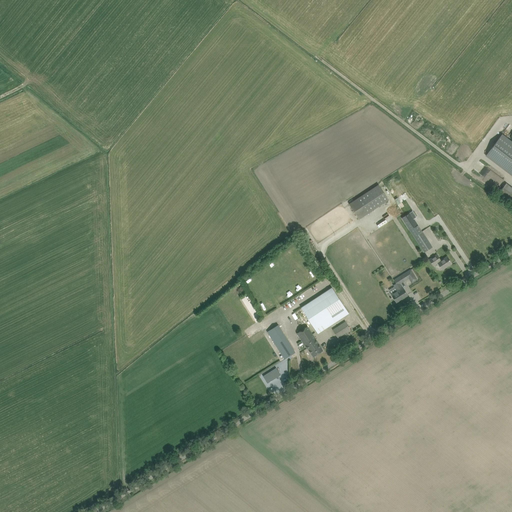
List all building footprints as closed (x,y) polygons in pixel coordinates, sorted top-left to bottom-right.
[(511,142),(501,135),(486,155),(511,174),(511,142)] [(498,193),(511,203),(511,188),(506,183),(498,193)] [(349,204),(359,219),(388,200),(378,185),(349,204)] [(413,219),(410,213),(402,218),(406,224),(413,219)] [(429,242),(418,225),(410,230),(424,252),(430,248),(427,243),(429,242)] [(429,260),(434,266),(438,263),(442,270),(452,264),(447,257),(441,261),(437,255),(429,260)] [(396,290),(393,292),(398,301),(407,295),(402,287),(400,284),(409,278),(410,279),(415,276),(410,269),(393,280),(397,285),(394,286),(396,290)] [(325,329),(349,313),(332,287),(301,308),(317,332),(315,330),(323,325),(325,329)] [(333,330),(338,338),(350,330),(345,322),(333,330)] [(267,332),(282,355),(285,359),(295,352),(278,325),(267,332)] [(307,349),(308,348),(313,357),(323,351),(307,326),(297,333),(307,349)] [(280,375),(276,368),(263,376),(268,383),(280,375)]
